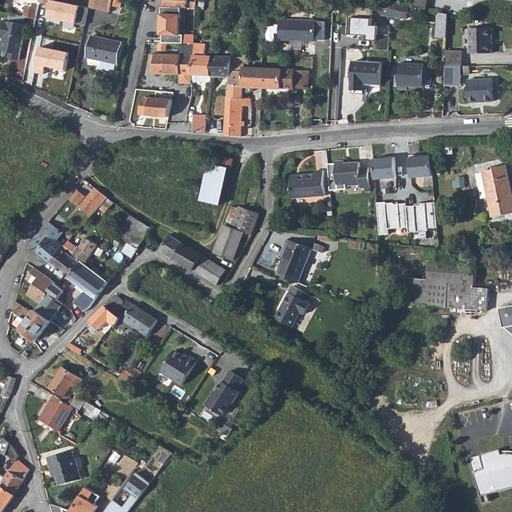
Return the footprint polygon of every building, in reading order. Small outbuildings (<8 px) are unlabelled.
[(111,0),(89,0),(88,8),(108,12),(111,0)] [(162,0),(160,8),(161,8),(180,8),(185,8),(186,0),(162,0)] [(426,11),(428,0),(413,0),(412,8),(426,11)] [(393,4),(383,2),(380,16),(405,20),(408,7),(393,4)] [(34,19),(37,7),(30,6),(24,10),(23,17),(34,19)] [(180,8),(161,8),(160,36),(162,36),(162,44),(181,44),(183,44),(183,36),(180,36),(180,8)] [(374,51),(389,52),(390,36),(377,35),(378,27),(372,26),(372,15),(354,11),(354,18),(347,18),(346,35),(363,36),(364,34),(367,35),(367,41),(374,42),(374,51)] [(436,38),(446,39),(447,15),(437,13),(436,38)] [(18,61),(25,25),(2,20),(0,29),(0,37),(3,39),(1,51),(11,53),(14,54),(13,60),(18,61)] [(277,20),(277,40),(312,41),(313,21),(277,20)] [(45,22),(43,29),(52,31),(53,24),(45,22)] [(72,60),(77,37),(70,35),(66,34),(52,31),(43,29),(38,56),(40,57),(39,65),(36,64),(33,76),(41,78),(45,58),(58,61),(60,57),(72,60)] [(469,29),(469,54),(492,53),(492,29),(469,29)] [(118,65),(123,43),(92,36),(91,36),(86,58),(118,65)] [(181,75),(193,75),(194,45),(183,44),(181,44),(181,55),(150,55),(150,59),(153,59),(153,74),(166,74),(181,75)] [(210,77),(212,57),(205,57),(205,45),(194,45),(193,75),(210,77)] [(462,48),(446,48),(445,67),(461,67),(462,48)] [(210,77),(229,78),(230,57),(212,57),(210,77)] [(244,58),(230,57),(229,78),(228,87),(243,87),(244,68),(244,58)] [(381,84),(382,64),(352,62),(351,90),(363,91),(364,84),(381,84)] [(399,63),(398,90),(409,90),(409,87),(423,87),(424,85),(430,85),(431,68),(425,67),(425,64),(399,63)] [(460,88),(461,67),(445,67),(443,87),(460,88)] [(263,69),(244,68),(243,87),(262,88),(263,69)] [(306,71),(263,69),(262,88),(305,89),(305,83),(308,83),(308,80),(306,79),(306,71)] [(210,77),(193,75),(192,82),(209,83),(210,77)] [(467,82),(467,105),(492,104),(492,82),(467,82)] [(227,99),(243,99),(250,99),(250,98),(243,98),(243,87),(228,87),(227,97),(227,99)] [(214,115),(226,116),(227,99),(227,97),(215,96),(214,115)] [(169,118),(172,100),(143,98),(139,116),(169,118)] [(227,99),(226,116),(224,134),(224,136),(241,137),(241,133),(242,106),(251,106),(250,99),(243,99),(227,99)] [(193,118),(192,131),(205,132),(207,115),(194,115),(193,118)] [(424,153),(415,153),(415,175),(437,174),(437,154),(429,154),(424,154),(424,153)] [(233,159),(211,154),(208,164),(228,169),(231,169),(233,159)] [(390,156),(386,156),(378,156),(379,176),(400,175),(400,154),(390,154),(390,156)] [(338,161),(339,192),(347,192),(347,186),(361,185),(362,188),(371,188),(370,169),(362,169),(361,164),(347,164),(346,161),(338,161)] [(228,169),(208,164),(201,201),(221,205),(228,169)] [(487,197),(492,217),(511,211),(511,190),(506,165),(482,170),(482,172),(476,174),(481,198),(487,197)] [(292,173),(293,196),(325,195),(325,170),(316,170),(316,172),(292,173)] [(86,196),(77,188),(68,198),(77,206),(86,196)] [(80,207),(91,217),(101,206),(109,197),(97,188),(80,207)] [(388,199),(380,199),(381,233),(390,232),(390,227),(410,227),(409,206),(409,203),(398,203),(396,201),(388,201),(388,199)] [(421,205),(409,206),(410,227),(410,232),(429,231),(429,229),(439,228),(438,203),(423,203),(421,205)] [(231,228),(244,233),(251,236),(259,214),(239,207),(238,211),(231,228)] [(219,261),(232,266),(244,233),(231,228),(238,211),(231,208),(215,252),(221,255),(219,261)] [(116,235),(137,248),(149,228),(130,216),(116,235)] [(60,230),(48,221),(28,244),(50,262),(61,249),(51,242),(60,230)] [(0,261),(0,262),(12,240),(0,233),(0,261)] [(161,252),(217,286),(226,270),(175,239),(169,235),(164,243),(166,244),(161,252)] [(84,266),(97,245),(86,238),(79,249),(77,248),(75,251),(71,257),(80,263),(84,266)] [(281,261),(275,276),(297,284),(310,250),(285,241),(282,249),(285,250),(281,261)] [(61,249),(71,257),(75,251),(65,244),(61,249)] [(312,244),(310,250),(321,254),(323,248),(312,244)] [(49,263),(57,269),(65,275),(69,278),(80,263),(71,257),(61,249),(50,262),(49,263)] [(429,262),(466,265),(466,259),(430,256),(429,262)] [(507,258),(481,256),(481,263),(507,265),(507,258)] [(398,278),(395,302),(487,311),(489,289),(473,288),(475,267),(466,265),(429,262),(427,280),(398,278)] [(73,302),(84,310),(89,307),(107,283),(87,268),(84,266),(80,263),(69,278),(78,284),(76,287),(82,293),(73,302)] [(27,294),(40,304),(48,294),(47,292),(54,284),(54,282),(36,269),(32,273),(34,275),(29,282),(34,285),(27,294)] [(54,272),(62,278),(65,275),(57,269),(54,272)] [(58,298),(63,291),(54,284),(47,292),(48,294),(40,304),(36,309),(51,321),(62,305),(61,305),(56,301),(58,298)] [(278,322),(295,329),(301,313),(307,315),(311,304),(305,301),(308,295),(291,288),(278,322)] [(148,314),(116,295),(105,305),(120,318),(147,336),(157,322),(148,314)] [(32,314),(15,302),(13,311),(27,321),(32,314)] [(511,304),(499,307),(504,327),(511,325),(511,304)] [(102,328),(107,332),(113,325),(116,326),(120,318),(105,305),(91,320),(100,329),(102,328)] [(36,341),(51,321),(36,309),(32,314),(27,321),(13,311),(10,322),(36,341)] [(414,314),(410,329),(424,332),(427,317),(414,314)] [(82,338),(77,346),(90,354),(96,347),(82,338)] [(174,350),(160,371),(182,384),(197,360),(190,355),(189,357),(188,358),(182,355),(174,350)] [(50,387),(64,396),(65,394),(71,384),(78,387),(83,379),(62,367),(50,387)] [(213,391),(204,405),(222,416),(230,403),(231,404),(238,392),(236,390),(242,379),(228,371),(222,382),(221,382),(218,387),(219,388),(216,392),(213,391)] [(120,376),(136,385),(138,381),(123,372),(120,376)] [(1,395),(9,398),(13,388),(15,378),(9,376),(6,385),(4,389),(1,395)] [(62,399),(71,404),(74,400),(65,394),(64,396),(62,399)] [(61,431),(74,407),(54,395),(40,420),(61,431)] [(76,396),(74,400),(71,404),(81,409),(86,401),(87,400),(85,398),(84,400),(76,396)] [(93,412),(96,407),(87,402),(84,407),(93,412)] [(11,445),(2,437),(0,445),(0,453),(7,457),(11,445)] [(20,455),(11,445),(7,457),(16,462),(18,459),(20,455)] [(157,474),(172,452),(161,445),(149,463),(146,467),(157,474)] [(500,449),(481,455),(485,469),(474,472),(484,503),(491,501),(489,495),(511,487),(511,454),(510,454),(505,455),(502,456),(500,449)] [(47,457),(51,473),(55,472),(57,476),(59,486),(82,480),(78,468),(76,459),(75,459),(73,450),(47,457)] [(481,455),(470,458),(474,472),(485,469),(481,455)] [(6,477),(0,473),(0,484),(0,485),(14,494),(29,469),(18,459),(16,462),(6,477)] [(113,499),(104,511),(128,511),(150,483),(137,472),(125,488),(133,494),(123,507),(113,499)] [(0,511),(1,511),(14,494),(0,485),(0,484),(0,511)] [(71,510),(62,507),(64,511),(93,511),(98,505),(96,504),(101,495),(87,486),(71,510)]
